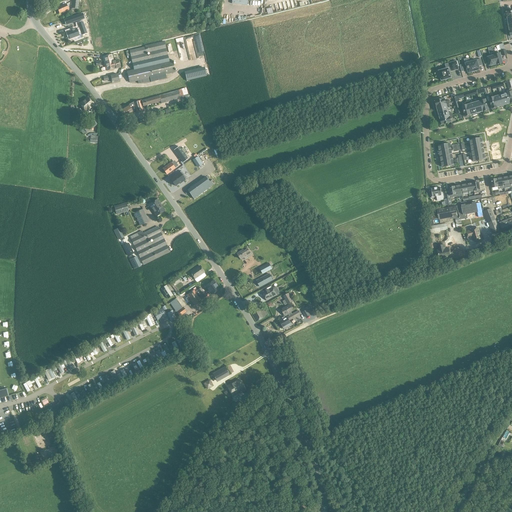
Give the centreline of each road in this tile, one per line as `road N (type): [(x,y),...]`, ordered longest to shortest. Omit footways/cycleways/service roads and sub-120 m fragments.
road 1 (unclassified): [(322,511),(321,478),(253,325),(108,112),(35,21)]
road 2 (residential): [(511,133),(502,169),(436,180),(425,132),(429,91),(511,66)]
road 3 (track): [(178,511),(279,380)]
